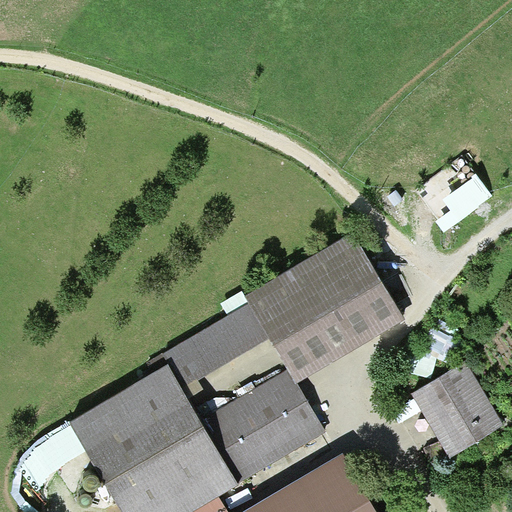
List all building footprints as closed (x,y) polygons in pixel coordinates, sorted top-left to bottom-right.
[(405,322),(354,236),(245,300),(249,305),(270,341),(288,371),(296,386),(405,322)] [(270,341),(249,305),(162,357),(168,368),(182,391),(270,341)] [(466,364),(412,395),(431,428),(450,460),(504,429),(466,364)] [(182,391),(168,368),(69,426),(121,511),(198,511),(219,500),(239,487),(238,485),(200,422),(182,391)] [(296,386),(288,371),(200,422),(238,485),(325,434),(296,386)] [(374,511),(342,457),(248,511),(374,511)] [(226,511),(219,500),(198,511),(226,511)]
